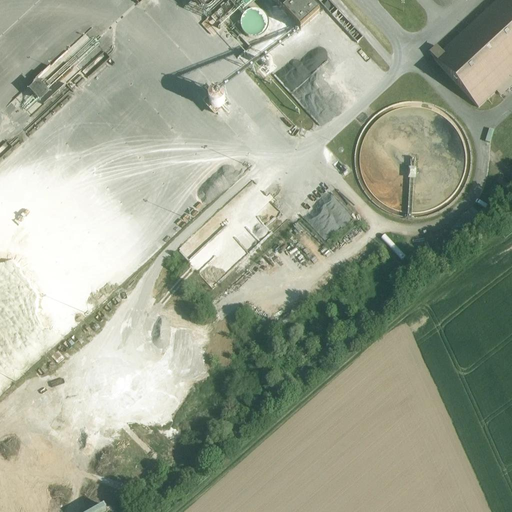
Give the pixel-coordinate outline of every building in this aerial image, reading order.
[(257,3),(254,0),(234,0),(212,21),(217,26),(236,8),(243,15),(257,3)] [(298,0),(272,0),(284,13),(285,13),(298,0)] [(306,0),(298,0),(285,13),(301,31),(319,14),(306,0)] [(511,0),(498,0),(442,52),(437,47),(430,53),(435,59),(434,60),(479,108),(496,92),(511,77),(511,0)] [(269,28),(269,23),(267,18),(264,15),(260,12),(255,11),(251,12),(247,14),(244,17),(242,21),(241,25),(242,29),(244,33),(247,36),(251,38),(255,39),(259,38),(263,36),(267,32),(269,28)] [(294,91),(326,60),(315,48),(308,54),(305,51),(296,60),(291,55),(289,57),(285,53),(271,66),(294,91)] [(511,77),(496,92),(501,97),(511,86),(511,77)] [(225,102),(220,96),(212,98),(210,105),(215,111),(223,109),(225,102)] [(422,102),(397,103),(376,115),(360,134),(354,158),(358,182),(372,203),(393,216),(417,219),(441,213),(460,197),(471,175),(472,150),(463,128),(445,110),(422,102)] [(365,113),(358,119),(363,125),(369,118),(365,113)] [(463,237),(478,216),(469,209),(453,230),(463,237)] [(22,345),(62,312),(0,312),(0,336),(6,337),(8,340),(12,336),(15,336),(15,347),(18,350),(21,347),(16,341),(22,341),(22,345)]
